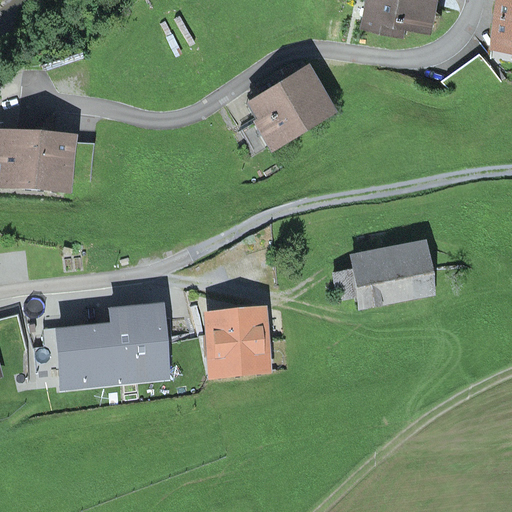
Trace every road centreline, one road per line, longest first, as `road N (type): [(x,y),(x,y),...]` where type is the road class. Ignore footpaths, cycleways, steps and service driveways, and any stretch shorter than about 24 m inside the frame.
road 1 (track): [(318,511),(430,414),(511,372)]
road 2 (residential): [(157,269),(0,292)]
